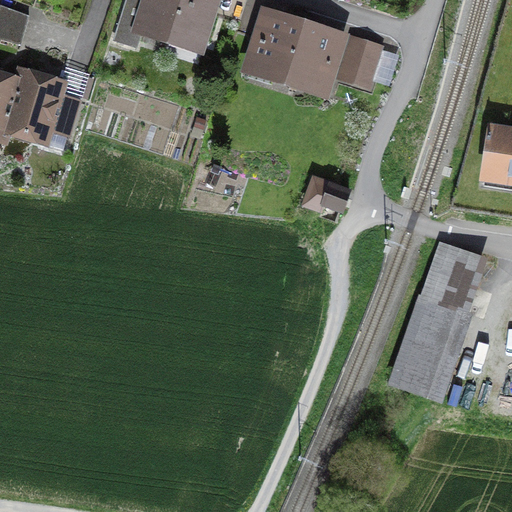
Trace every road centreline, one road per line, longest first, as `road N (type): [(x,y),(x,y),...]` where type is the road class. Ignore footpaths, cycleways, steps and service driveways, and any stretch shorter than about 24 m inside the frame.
road 1 (track): [(242,511),(337,287),(331,258),(370,205)]
road 2 (residential): [(511,246),(413,227),(370,205),(372,167),(416,46)]
road 3 (residential): [(286,0),(416,46)]
